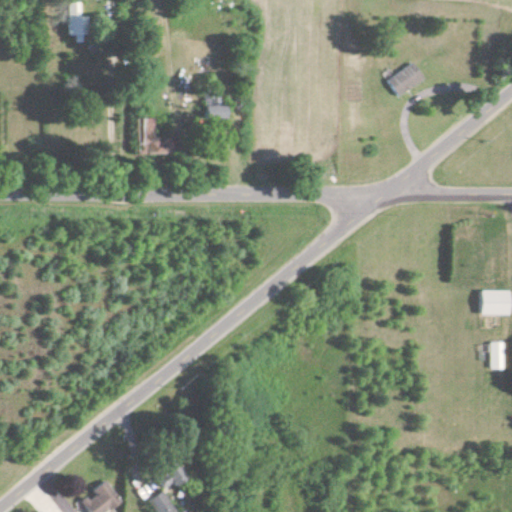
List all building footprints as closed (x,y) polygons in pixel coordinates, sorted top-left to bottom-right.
[(76,17),(75,3),(63,4),(64,36),(70,36),(70,43),(81,43),(80,17),(76,17)] [(383,81),(394,97),(419,80),(408,63),(383,81)] [(475,315),(504,316),(504,292),(475,292),(475,315)] [(498,369),(498,343),(485,343),(485,370),(498,369)] [(169,487),(179,480),(169,465),(150,478),(158,489),(167,483),(169,487)] [(77,503),(83,511),(103,511),(117,502),(102,483),(77,503)] [(150,511),(171,511),(157,491),(143,501),(150,511)]
